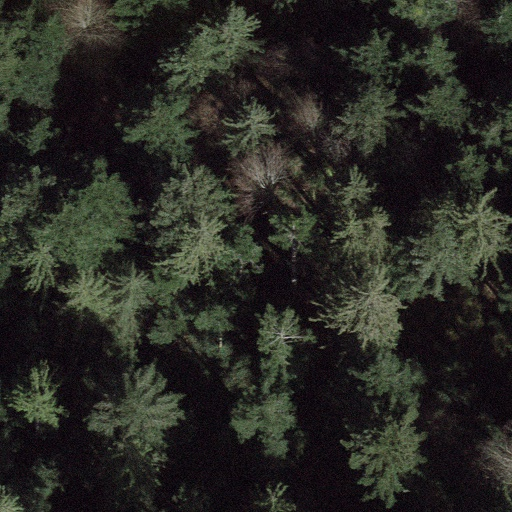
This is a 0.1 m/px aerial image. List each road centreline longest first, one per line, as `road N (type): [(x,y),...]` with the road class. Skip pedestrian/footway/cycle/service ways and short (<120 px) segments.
road 1 (track): [(511,249),(191,177),(0,9)]
road 2 (track): [(0,226),(254,191)]
